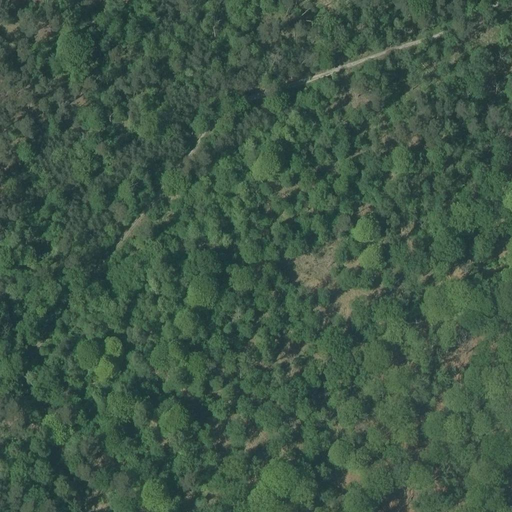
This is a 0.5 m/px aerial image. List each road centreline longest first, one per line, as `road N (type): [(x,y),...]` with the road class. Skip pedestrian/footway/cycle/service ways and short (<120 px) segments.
road 1 (track): [(0,433),(38,364),(224,103),(446,40),(511,1)]
road 2 (unclassified): [(215,511),(413,265),(511,231)]
road 3 (track): [(325,0),(349,115),(408,271)]
road 4 (track): [(22,393),(81,511)]
